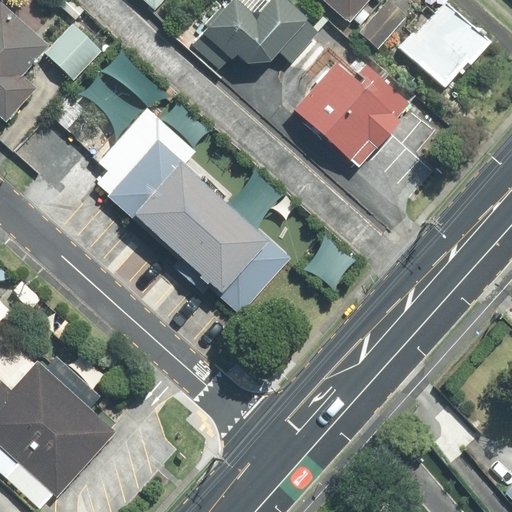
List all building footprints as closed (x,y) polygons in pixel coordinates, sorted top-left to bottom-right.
[(0,0),(0,109),(10,119),(44,83),(32,72),(57,45),(7,0),(0,0)] [(135,0),(150,12),(159,0),(135,0)] [(298,27),(269,0),(223,0),(182,44),(209,69),(219,59),(245,83),(298,27)] [(315,0),(341,23),(361,0),(315,0)] [(432,0),(386,50),(432,93),(482,39),(440,0),(432,0)] [(399,21),(377,3),(350,36),(372,54),(399,21)] [(317,64),(280,108),(356,171),(408,109),(356,66),(341,84),(317,64)] [(89,175),(242,312),(293,256),(191,165),(203,152),(152,106),(89,175)] [(0,368),(0,442),(58,495),(118,429),(35,354),(12,379),(0,368)]
